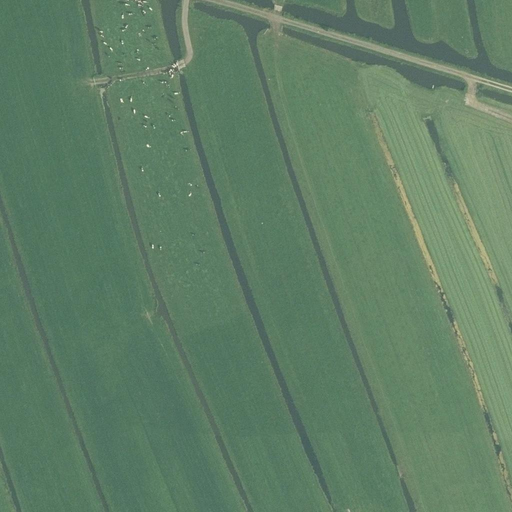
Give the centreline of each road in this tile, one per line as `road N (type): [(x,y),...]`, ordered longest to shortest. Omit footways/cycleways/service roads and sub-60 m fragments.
road 1 (track): [(471,78),(210,0)]
road 2 (track): [(240,226),(188,59)]
road 3 (track): [(89,84),(180,67),(188,59),(186,0)]
